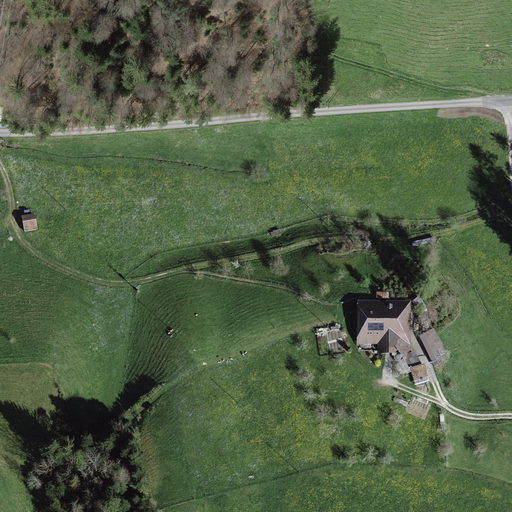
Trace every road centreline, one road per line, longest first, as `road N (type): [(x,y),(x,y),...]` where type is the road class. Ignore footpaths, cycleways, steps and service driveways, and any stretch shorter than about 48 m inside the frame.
road 1 (unclassified): [(0,134),(511,103)]
road 2 (track): [(12,223),(35,252),(119,284),(330,240),(405,240),(473,224)]
road 3 (track): [(511,418),(451,411),(432,381),(414,320)]
